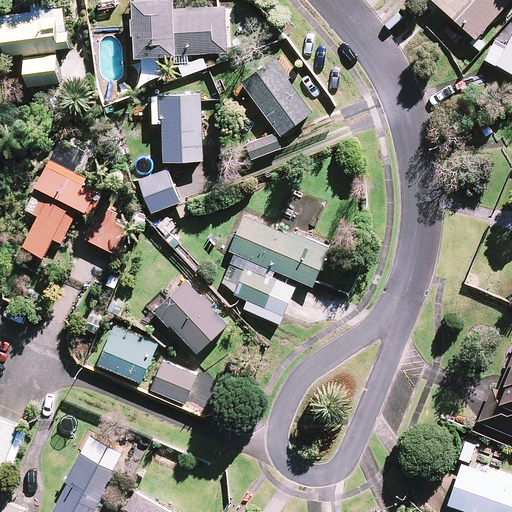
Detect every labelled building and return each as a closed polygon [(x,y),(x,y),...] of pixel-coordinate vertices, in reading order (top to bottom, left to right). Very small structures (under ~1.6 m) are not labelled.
[(136,0),(139,60),(232,55),(230,9),(223,9),(178,12),(177,0),(136,0)] [(508,0),(433,0),(475,37),(508,0)] [(61,52),(75,51),(73,33),(71,33),(68,11),(0,19),(0,25),(5,60),(28,57),(61,52)] [(511,33),(506,46),(494,40),(484,58),(511,71),(511,33)] [(66,85),(61,52),(28,57),(32,90),(66,85)] [(246,84),(285,138),(317,115),(292,81),(295,79),(280,59),(246,84)] [(206,105),(206,96),(163,98),(164,121),(166,121),(168,164),(208,163),(206,105)] [(256,162),(285,151),(280,136),(250,146),(256,162)] [(43,218),(27,248),(48,259),(57,241),(66,246),(83,211),(96,218),(103,204),(97,201),(101,193),(88,186),(91,180),(55,162),(29,212),(43,218)] [(143,183),(156,216),(185,205),(172,172),(143,183)] [(105,208),(89,241),(121,258),(135,231),(119,222),(122,217),(105,208)] [(184,235),(168,215),(156,225),(173,245),(184,235)] [(274,271),(317,289),(319,284),(334,250),(299,235),(297,238),(249,217),(233,253),(239,256),(274,271)] [(274,271),(239,256),(234,266),(249,272),(250,269),(271,278),(274,271)] [(249,272),(234,266),(227,284),(239,296),(249,272)] [(287,317),(299,290),(271,278),(250,269),(249,272),(239,296),(239,297),(287,317)] [(202,355),(233,327),(216,310),(219,307),(210,298),(208,301),(190,282),(158,313),(174,329),(176,327),(202,355)] [(102,367),(146,385),(163,347),(119,328),(102,367)] [(155,392),(190,407),(202,378),(168,363),(155,392)] [(511,366),(502,391),(496,389),(482,424),(511,436),(511,366)] [(24,429),(0,419),(0,468),(7,471),(24,429)] [(72,485),(57,511),(100,511),(121,473),(85,454),(69,483),(72,485)] [(452,508),(464,511),(511,511),(511,481),(469,467),(466,466),(452,508)] [(173,511),(141,493),(129,511),(173,511)]
